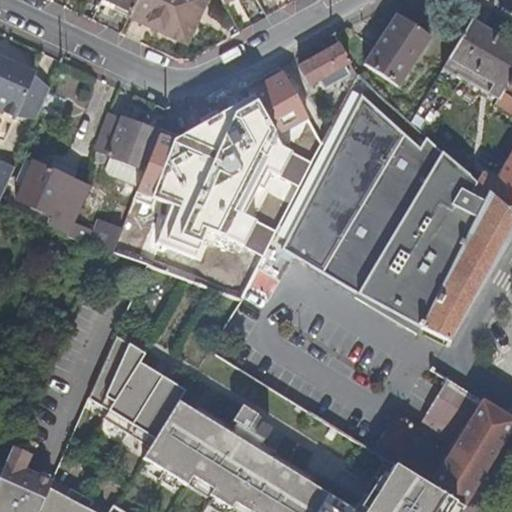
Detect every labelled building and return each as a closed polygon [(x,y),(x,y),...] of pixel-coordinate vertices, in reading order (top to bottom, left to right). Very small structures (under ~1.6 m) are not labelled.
[(137,0),(108,0),(132,11),(137,0)] [(203,0),(137,0),(132,11),(131,15),(185,40),(203,0)] [(364,62),(401,86),(411,71),(407,68),(429,34),(396,13),(364,62)] [(505,89),(511,76),(511,41),(471,18),(451,52),(503,88),(505,89)] [(358,74),(340,42),(300,65),(310,82),(323,75),(332,70),(335,68),(338,72),(351,88),(358,74)] [(511,212),(511,94),(505,89),(503,88),(451,52),(442,66),(454,73),(455,71),(499,95),(496,100),(511,110),(511,148),(495,177),(483,170),(476,181),(511,212)] [(0,109),(16,117),(17,114),(34,74),(35,72),(4,58),(2,62),(0,61),(0,109)] [(332,70),(323,75),(326,79),(334,74),(332,70)] [(52,87),(34,74),(17,114),(39,119),(52,87)] [(290,206),(324,140),(308,114),(289,81),(266,94),(292,139),(266,193),(290,206)] [(450,339),(511,233),(511,212),(476,181),(426,135),(419,146),(362,95),(282,248),(450,339)] [(319,107),(308,114),(324,140),(331,126),(319,107)] [(161,130),(111,111),(98,149),(110,153),(104,169),(107,176),(137,187),(144,166),(147,168),(161,130)] [(161,205),(186,137),(161,128),(161,130),(147,168),(137,196),(161,205)] [(0,200),(3,202),(18,166),(0,157),(0,200)] [(50,167),(36,161),(20,198),(58,214),(53,224),(72,233),(78,220),(92,185),(74,177),(77,170),(53,160),(50,167)] [(267,251),(283,219),(265,209),(248,241),(267,251)] [(125,228),(103,219),(98,217),(94,227),(78,220),(72,233),(117,250),(121,239),(125,228)] [(210,242),(185,231),(169,270),(242,298),(259,264),(238,255),(238,253),(211,240),(210,242)] [(145,248),(121,239),(117,250),(141,259),(145,248)] [(406,444),(418,424),(396,411),(387,424),(378,418),(379,416),(348,398),(228,322),(211,349),(346,432),(373,448),(395,462),(462,504),(511,421),(511,414),(448,375),(423,417),(434,423),(431,427),(449,438),(445,445),(449,448),(439,464),(406,444)] [(105,415),(152,444),(180,399),(187,387),(141,358),(147,349),(119,333),(91,395),(111,407),(105,415)] [(363,511),(180,399),(152,444),(145,455),(189,481),(194,472),(215,485),(211,491),(232,503),(236,497),(256,510),(254,511),(363,511)] [(31,453),(13,444),(0,473),(0,511),(38,511),(51,485),(53,480),(25,466),(31,453)] [(456,511),(462,504),(395,462),(363,511),(456,511)] [(67,494),(51,485),(38,511),(100,511),(91,507),(95,498),(72,486),(67,494)]
